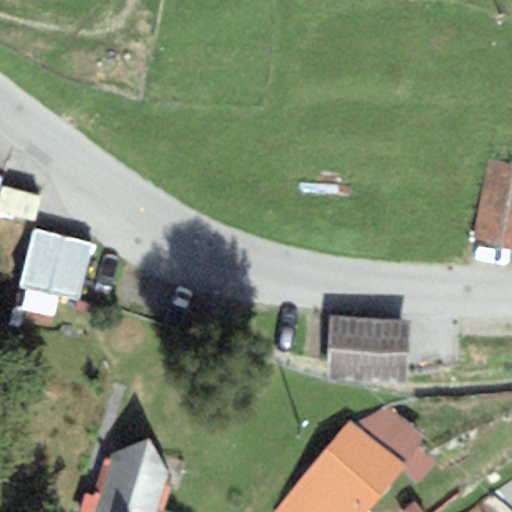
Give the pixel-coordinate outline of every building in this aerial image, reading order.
[(511,169),(487,164),(472,237),(511,245),(511,169)] [(95,240),(28,218),(24,277),(77,295),(95,240)] [(407,316),(331,312),(328,363),(404,367),(407,316)] [(353,511),(402,456),(349,419),(275,511),(353,511)] [(147,426),(109,450),(92,511),(148,511),(164,459),(147,426)]
